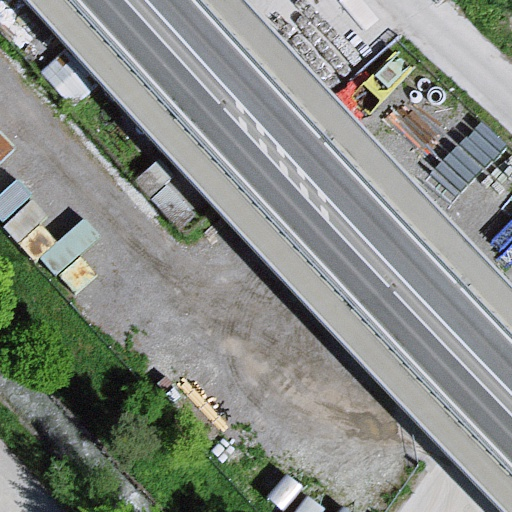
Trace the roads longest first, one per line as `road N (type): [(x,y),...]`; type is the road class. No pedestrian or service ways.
road 1 (primary): [(101,0),(511,440)]
road 2 (primary): [(511,371),(171,0)]
road 3 (residential): [(433,511),(511,397)]
